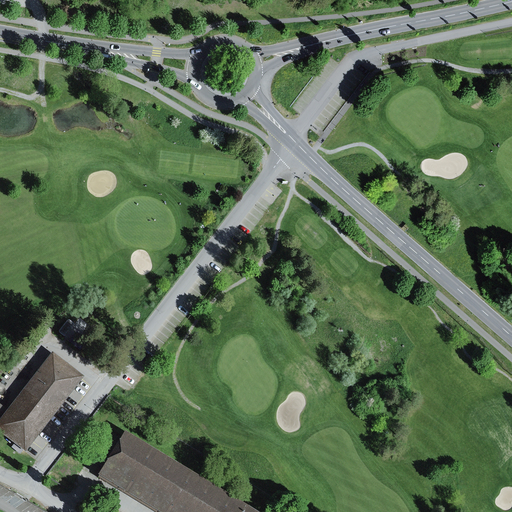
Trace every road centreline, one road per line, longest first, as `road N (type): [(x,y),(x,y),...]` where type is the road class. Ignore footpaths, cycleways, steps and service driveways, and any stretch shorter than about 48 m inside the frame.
road 1 (unclassified): [(292,139),(27,486),(0,472)]
road 2 (primary): [(511,337),(292,139)]
road 3 (secondary): [(511,1),(253,60)]
road 4 (unclassified): [(511,20),(353,57),(292,139)]
road 5 (primary): [(197,67),(0,32)]
